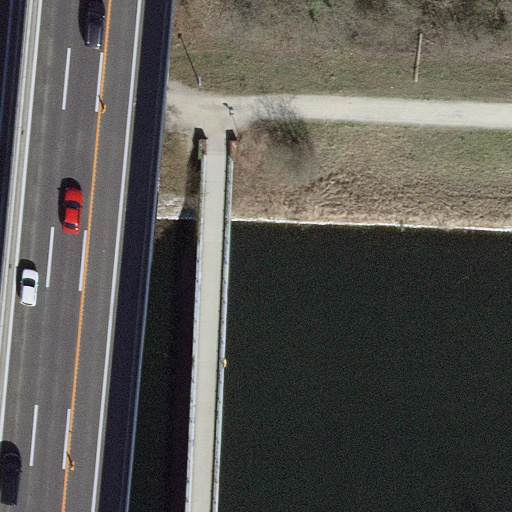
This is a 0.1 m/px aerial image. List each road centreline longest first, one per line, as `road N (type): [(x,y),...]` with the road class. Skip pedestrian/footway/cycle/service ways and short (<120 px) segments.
road 1 (motorway): [(52,511),(98,0)]
road 2 (track): [(218,108),(511,113)]
road 3 (track): [(41,110),(218,108)]
